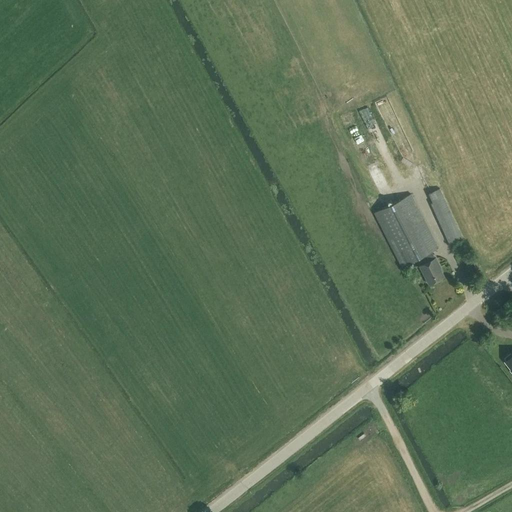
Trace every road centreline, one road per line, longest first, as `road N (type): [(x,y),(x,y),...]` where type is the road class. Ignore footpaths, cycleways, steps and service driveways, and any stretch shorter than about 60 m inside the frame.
road 1 (unclassified): [(211,511),(511,272)]
road 2 (track): [(436,511),(368,385)]
